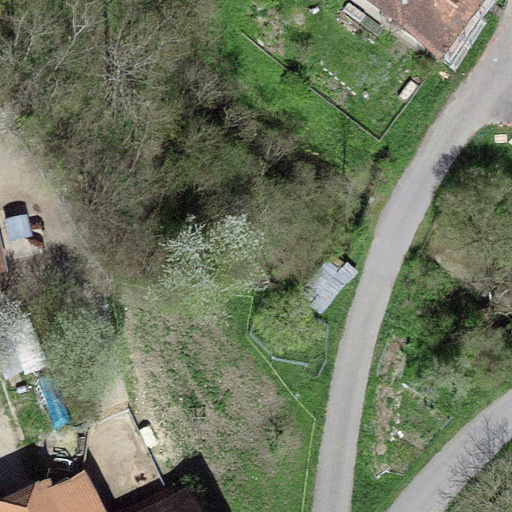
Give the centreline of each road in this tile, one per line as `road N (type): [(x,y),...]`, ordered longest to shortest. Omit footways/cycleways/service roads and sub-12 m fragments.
road 1 (unclassified): [(379,272),(454,126),(511,51)]
road 2 (unclassified): [(379,272),(342,405),(334,511)]
road 3 (unclassified): [(511,410),(459,456),(415,511)]
